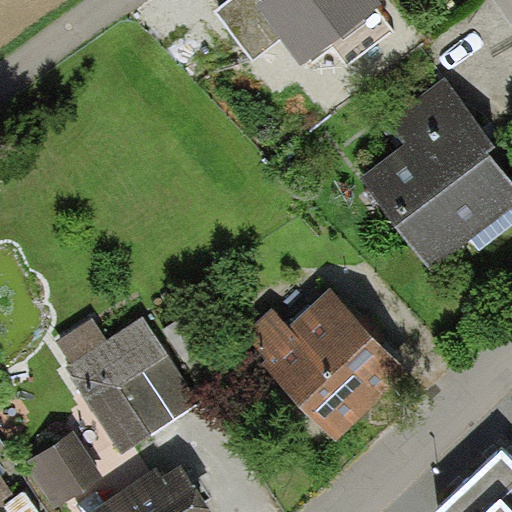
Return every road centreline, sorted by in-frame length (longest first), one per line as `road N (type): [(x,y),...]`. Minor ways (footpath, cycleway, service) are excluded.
road 1 (residential): [(511,350),(334,511)]
road 2 (residential): [(0,85),(116,0)]
